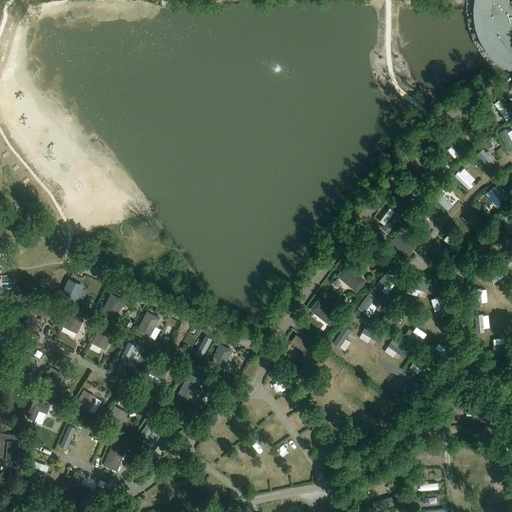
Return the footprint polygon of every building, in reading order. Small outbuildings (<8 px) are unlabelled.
[(511,0),(474,0),(473,8),(473,15),(474,19),(474,24),(475,29),(477,34),(479,38),(481,43),(483,47),(488,53),(492,57),(497,62),(503,66),(511,71),(511,69),(511,0)] [(495,162),(500,154),(493,150),(488,158),(495,162)] [(465,166),(460,171),(474,187),(479,182),(465,166)] [(498,184),(507,196),(511,192),(511,191),(504,180),(498,184)] [(474,209),(470,213),(479,220),(483,215),(474,209)] [(406,227),(399,236),(416,249),(424,240),(406,227)] [(462,246),(467,242),(455,230),(451,235),(462,246)] [(344,271),(361,286),(370,276),(354,261),(344,271)] [(390,270),(388,279),(395,280),(397,272),(390,270)] [(85,275),(76,291),(90,298),(99,283),(85,275)] [(432,297),(442,300),(446,285),(436,282),(432,297)] [(118,289),(109,305),(122,311),(126,304),(130,306),(134,298),(118,289)] [(369,298),(379,308),(387,300),(378,290),(369,298)] [(316,306),(336,319),(344,306),(325,293),(316,306)] [(56,312),(57,304),(42,302),(41,311),(56,312)] [(77,324),(75,331),(83,333),(89,312),(74,308),(70,323),(77,324)] [(368,314),(357,326),(365,333),(376,320),(368,314)] [(300,316),(298,322),(306,325),(308,320),(300,316)] [(487,327),(500,325),(499,318),(486,319),(487,327)] [(113,345),(120,331),(106,324),(98,338),(113,345)] [(382,339),(385,341),(391,332),(381,325),(373,337),(380,342),(382,339)] [(394,345),(402,352),(409,343),(402,336),(394,345)] [(302,352),(310,358),(321,344),(313,337),(302,352)] [(341,346),(350,353),(357,345),(348,337),(341,346)] [(219,358),(232,362),(237,343),(223,340),(219,358)] [(365,365),(373,352),(364,346),(355,359),(365,365)] [(323,363),(330,356),(325,352),(319,359),(323,363)] [(166,355),(155,365),(164,375),(175,365),(166,355)] [(420,363),(426,368),(432,360),(426,356),(420,363)] [(387,362),(378,375),(387,381),(395,368),(387,362)] [(344,377),(352,384),(361,373),(353,366),(344,377)] [(396,386),(404,392),(409,386),(401,380),(396,386)] [(96,406),(103,391),(89,384),(82,399),(96,406)] [(373,384),(370,393),(378,397),(382,388),(373,384)] [(382,404),(389,409),(398,398),(391,392),(382,404)] [(333,405),(338,401),(332,395),(327,399),(333,405)] [(259,415),(267,408),(259,399),(251,407),(259,415)] [(300,408),(304,416),(311,413),(308,405),(300,408)] [(300,422),(305,417),(301,412),(295,417),(300,422)] [(268,426),(278,435),(282,430),(272,422),(268,426)] [(320,443),(328,438),(321,425),(312,430),(320,443)] [(232,443),(242,436),(236,427),(226,435),(232,443)] [(254,435),(260,443),(268,437),(262,429),(254,435)] [(24,436),(19,435),(0,433),(0,439),(1,440),(0,453),(0,463),(21,466),(24,436)] [(212,443),(217,448),(222,443),(217,438),(212,443)] [(108,459),(123,465),(131,446),(117,439),(108,459)] [(240,446),(247,455),(255,448),(247,440),(240,446)] [(288,440),(279,446),(287,457),(296,452),(288,440)] [(94,457),(99,443),(95,441),(90,456),(94,457)] [(267,441),(261,444),(264,450),(270,447),(267,441)] [(326,454),(333,451),(329,442),(322,445),(326,454)] [(286,480),(295,479),(293,465),(285,466),(286,480)] [(504,465),(489,465),(489,473),(504,474),(504,465)] [(297,469),(298,478),(308,477),(307,468),(297,469)] [(272,475),(263,476),(264,486),(273,485),(272,475)] [(379,485),(381,491),(389,488),(387,482),(379,485)] [(317,511),(318,501),(310,500),(309,511),(317,511)]
